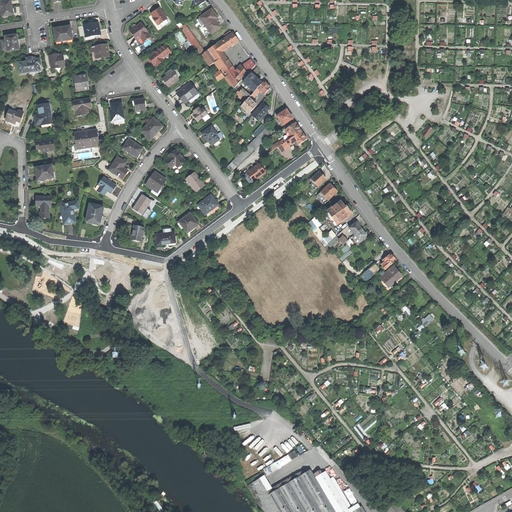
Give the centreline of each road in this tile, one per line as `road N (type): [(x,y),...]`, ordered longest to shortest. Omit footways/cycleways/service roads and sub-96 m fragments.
road 1 (unclassified): [(323,148),(428,287),(511,370)]
road 2 (track): [(168,266),(135,300),(135,321),(237,402),(279,415),(308,445)]
road 3 (residential): [(217,0),(323,148)]
road 4 (residential): [(244,209),(168,266),(102,252)]
road 5 (track): [(124,503),(54,435),(6,430),(0,421)]
road 6 (residential): [(102,252),(133,182),(181,127)]
road 7 (residential): [(181,127),(120,46),(109,7)]
